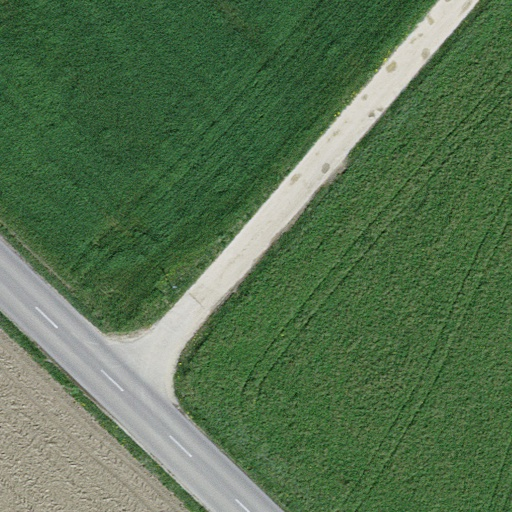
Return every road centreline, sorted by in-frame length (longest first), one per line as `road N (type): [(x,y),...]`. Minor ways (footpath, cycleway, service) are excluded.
road 1 (track): [(462,0),(109,399)]
road 2 (tertiary): [(0,293),(232,511)]
